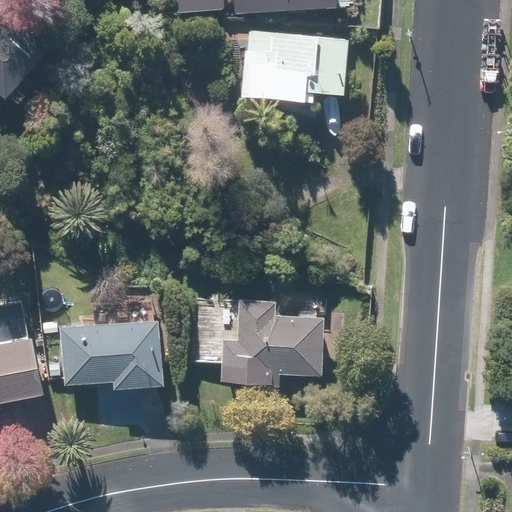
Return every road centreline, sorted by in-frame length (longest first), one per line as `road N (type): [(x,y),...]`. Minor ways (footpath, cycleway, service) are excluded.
road 1 (unclassified): [(454,0),(423,489)]
road 2 (residential): [(36,511),(134,483),(235,478),(423,489)]
